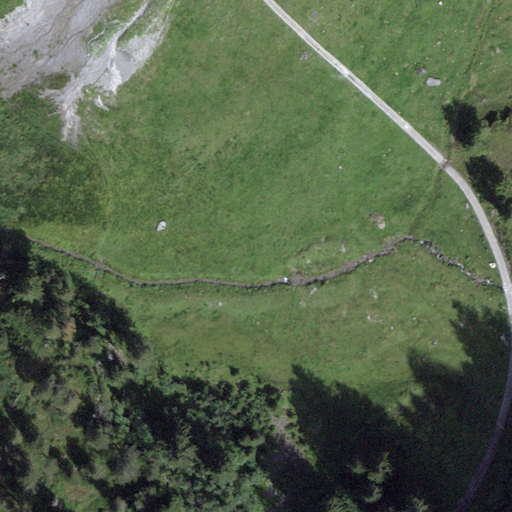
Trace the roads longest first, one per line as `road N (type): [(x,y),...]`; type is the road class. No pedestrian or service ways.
road 1 (track): [(511,301),(464,184),(270,0)]
road 2 (track): [(463,511),(511,381)]
